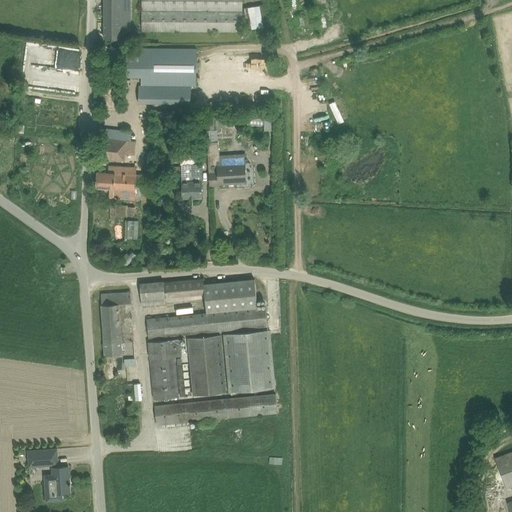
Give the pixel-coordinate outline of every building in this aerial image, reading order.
[(104,0),(105,39),(120,39),(120,27),(131,27),(130,0),(104,0)] [(142,0),(142,32),(243,31),(243,0),(142,0)] [(247,6),(250,28),(262,26),(258,4),(247,6)] [(126,76),(136,76),(141,76),(141,85),(192,86),(197,86),(197,49),(127,48),(126,76)] [(10,82),(0,80),(0,90),(9,92),(10,82)] [(319,114),(315,87),(305,89),(309,115),(319,114)] [(338,122),(343,120),(335,100),(330,102),(338,122)] [(168,111),(156,110),(155,134),(168,134),(168,111)] [(221,130),(221,126),(221,117),(208,117),(208,130),(221,130)] [(230,117),(221,117),(221,126),(230,126),(230,117)] [(326,131),(325,121),(309,121),(309,131),(326,131)] [(101,137),(98,157),(125,160),(126,152),(134,153),(136,141),(129,141),(101,137)] [(246,182),(245,163),(245,161),(228,162),(228,154),(216,154),(216,170),(210,170),(211,186),(220,185),(219,183),(246,182)] [(202,164),(182,165),(183,198),(203,197),(202,181),(202,164)] [(153,175),(143,174),(97,171),(96,187),(110,188),(109,197),(141,199),(142,195),(152,196),(153,175)] [(127,216),(128,206),(128,205),(111,204),(110,216),(127,216)] [(125,220),(124,238),(138,238),(138,220),(125,220)] [(164,281),(140,283),(142,305),(166,303),(165,297),(205,294),(207,312),(147,318),(149,338),(268,326),(266,307),(258,307),(256,289),(255,279),(204,284),(204,278),(164,282),(164,281)] [(105,355),(124,353),(123,342),(134,342),(133,325),(131,292),(101,294),(105,355)] [(223,333),(229,392),(276,387),(271,329),(223,333)] [(221,334),(188,337),(193,395),(227,392),(221,334)] [(181,338),(149,342),(151,359),(150,359),(154,399),(180,396),(176,357),(182,356),(181,338)] [(186,396),(183,364),(177,364),(180,396),(186,396)] [(276,394),(165,405),(155,406),(157,424),(278,413),(276,394)] [(60,465),(59,456),(58,448),(28,450),(30,467),(60,465)] [(511,451),(495,458),(499,467),(506,488),(511,485),(511,451)] [(44,474),(46,500),(63,499),(62,492),(70,492),(70,484),(71,484),(71,482),(69,483),(69,466),(53,467),(53,473),(44,474)]
